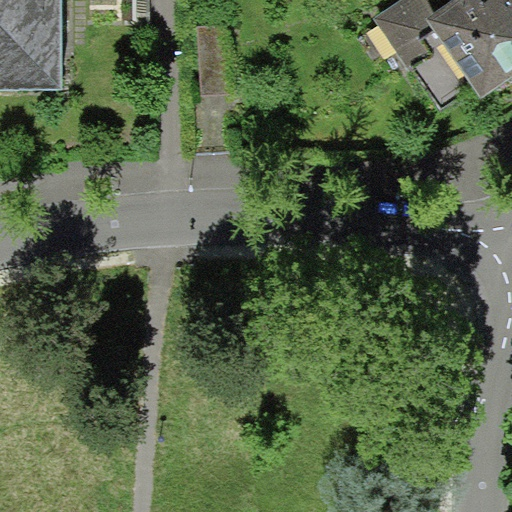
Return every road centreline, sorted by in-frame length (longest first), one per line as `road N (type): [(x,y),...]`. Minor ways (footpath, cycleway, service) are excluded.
road 1 (residential): [(0,244),(168,217),(384,217),(511,238)]
road 2 (residential): [(482,511),(481,415),(511,302)]
